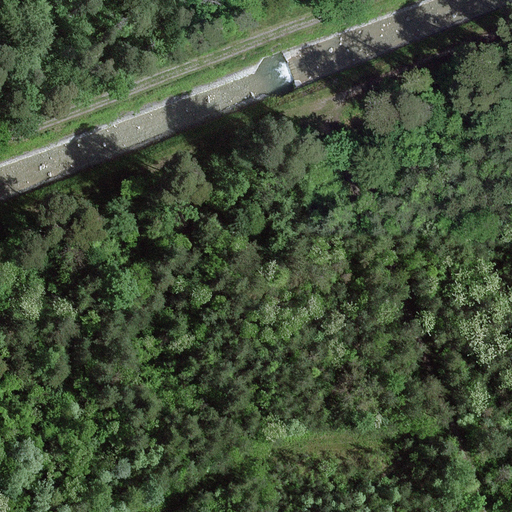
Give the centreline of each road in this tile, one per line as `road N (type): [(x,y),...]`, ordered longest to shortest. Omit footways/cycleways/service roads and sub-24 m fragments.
road 1 (track): [(369,0),(0,142)]
road 2 (track): [(315,97),(0,222)]
road 3 (track): [(511,22),(315,97)]
